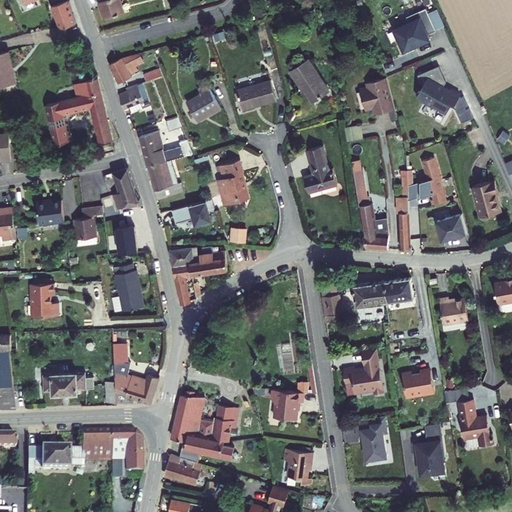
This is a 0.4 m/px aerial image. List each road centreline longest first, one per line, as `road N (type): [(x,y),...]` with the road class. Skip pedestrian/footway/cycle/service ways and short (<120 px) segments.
road 1 (residential): [(352,511),(342,489),(309,253)]
road 2 (residential): [(133,152),(179,334)]
road 3 (residential): [(309,253),(471,258)]
road 4 (tertiary): [(0,418),(127,413),(151,422)]
road 5 (residential): [(95,47),(221,13),(237,0)]
road 6 (residential): [(179,334),(217,292),(301,253)]
road 7 (residential): [(133,152),(0,180)]
road 8 (residential): [(471,258),(492,380)]
road 9 (residential): [(301,253),(268,137)]
